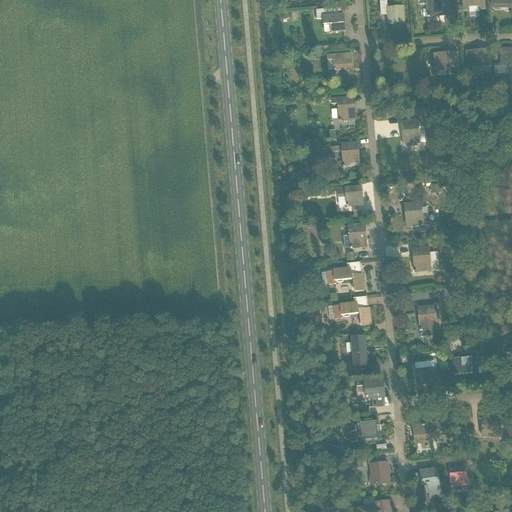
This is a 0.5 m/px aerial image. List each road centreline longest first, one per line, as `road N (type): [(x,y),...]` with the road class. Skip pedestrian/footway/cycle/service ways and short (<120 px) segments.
road 1 (primary): [(264,511),(220,0)]
road 2 (residential): [(396,403),(363,46)]
road 3 (residential): [(363,46),(511,35)]
